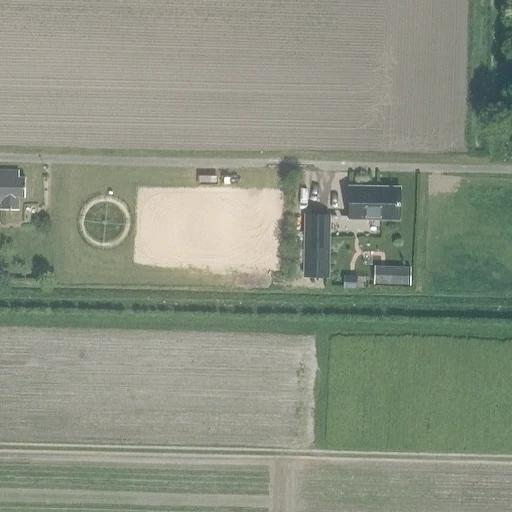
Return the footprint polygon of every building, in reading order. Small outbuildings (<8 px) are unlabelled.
[(25,198),(25,180),(19,180),(19,172),(0,171),(0,202),(1,203),(1,211),(18,211),(19,198),(25,198)] [(349,188),(349,220),(399,221),(399,189),(349,188)] [(329,278),(330,215),(305,214),(303,277),(329,278)] [(387,267),(386,285),(410,286),(410,268),(387,267)] [(344,277),(344,290),(357,290),(357,277),(344,277)]
